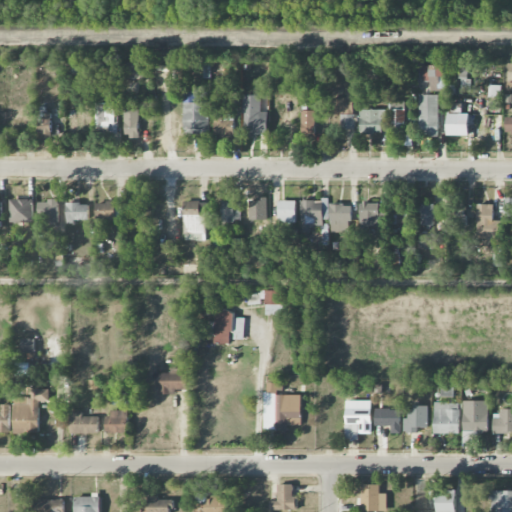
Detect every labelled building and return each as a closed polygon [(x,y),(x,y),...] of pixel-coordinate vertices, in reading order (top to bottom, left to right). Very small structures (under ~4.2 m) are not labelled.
[(123,80),(146,80),(145,62),(123,63),(123,80)] [(429,91),(437,92),(438,77),(444,77),(444,66),(430,66),(429,91)] [(470,92),(469,68),(459,68),(460,92),(470,92)] [(488,98),(500,98),(501,86),(489,86),(488,98)] [(209,134),(208,113),(202,113),(202,102),(197,102),(196,91),(183,92),(184,135),(209,134)] [(261,96),(244,95),(243,136),(267,137),(267,113),(260,113),(261,96)] [(438,96),(419,95),(418,136),(438,136),(438,96)] [(352,114),(353,98),(332,97),(331,113),(352,114)] [(115,103),(95,103),(96,133),(116,133),(115,103)] [(468,114),(461,114),(461,105),(447,104),(447,135),(460,136),(460,130),(468,130),(468,114)] [(125,137),(139,137),(138,109),(124,109),(125,137)] [(359,135),(384,134),(383,110),(359,111),(359,135)] [(404,111),(391,110),(390,130),(403,130),(404,111)] [(234,112),(214,111),(214,136),(233,137),(234,112)] [(314,111),(301,111),(301,135),(315,135),(314,111)] [(52,113),(38,113),(37,135),(51,135),(52,113)] [(357,114),(340,115),(340,129),(357,129),(357,114)] [(10,200),(10,223),(33,223),(32,200),(10,200)] [(328,213),(327,200),(301,201),(302,232),(322,232),(322,213),(328,213)] [(38,201),(38,221),(58,221),(58,201),(38,201)] [(295,223),(296,201),(278,201),(278,223),(295,223)] [(96,221),(121,220),(121,202),(95,203),(96,221)] [(184,202),(184,241),(205,241),(205,202),(184,202)] [(240,203),(221,203),(222,221),(241,221),(240,203)] [(359,226),(381,227),(381,204),(360,203),(359,226)] [(66,204),(67,222),(88,221),(88,204),(66,204)] [(433,226),(434,204),(420,204),(420,226),(433,226)] [(330,233),(351,232),(350,205),(329,206),(330,233)] [(391,223),(404,226),(407,212),(394,209),(391,223)] [(436,250),(435,234),(418,234),(419,250),(436,250)] [(281,316),(282,292),(265,291),(264,315),(281,316)] [(248,305),(263,305),(263,294),(248,293),(248,305)] [(214,294),(204,294),(204,302),(211,302),(211,305),(214,305),(214,294)] [(214,344),(232,344),(231,340),(245,340),(245,318),(234,318),(234,309),(214,309),(214,344)] [(186,390),(186,369),(170,369),(170,374),(160,374),(160,395),(176,395),(176,390),(186,390)] [(89,389),(98,389),(98,380),(89,380),(89,389)] [(301,396),(283,395),(283,384),(264,383),(264,430),(287,431),(287,426),(301,426),(301,396)] [(48,390),(31,390),(32,398),(13,399),(14,432),(39,432),(39,403),(49,403),(48,390)] [(129,393),(112,394),(112,405),(129,405),(129,393)] [(371,401),(345,402),(346,425),(360,425),(361,434),(371,434),(371,401)] [(488,401),(462,402),(463,432),(488,431),(488,401)] [(459,434),(459,403),(433,403),(434,434),(459,434)] [(10,405),(1,405),(0,414),(0,413),(0,431),(9,431),(10,405)] [(428,407),(408,406),(407,419),(403,419),(403,433),(417,433),(417,428),(427,428),(428,407)] [(375,426),(391,426),(390,434),(400,434),(400,410),(375,409),(375,426)] [(127,411),(107,411),(107,434),(127,434),(127,411)] [(493,433),(511,433),(511,411),(493,411),(493,433)] [(83,417),(83,412),(70,412),(70,434),(99,434),(99,417),(83,417)] [(295,510),(295,485),(277,485),(278,501),(270,501),(270,511),(295,510)] [(380,485),(362,485),(362,498),(355,498),(355,511),(387,511),(387,494),(379,494),(380,485)] [(511,492),(487,491),(487,500),(491,500),(490,511),(501,511),(501,510),(511,509),(511,492)] [(437,511),(455,511),(456,492),(437,492),(437,511)] [(100,511),(100,497),(75,497),(74,511),(100,511)] [(226,511),(226,497),(210,498),(210,504),(194,505),(194,511),(226,511)] [(171,511),(171,498),(147,499),(147,504),(140,504),(140,511),(171,511)] [(65,511),(66,500),(34,499),(33,511),(65,511)]
